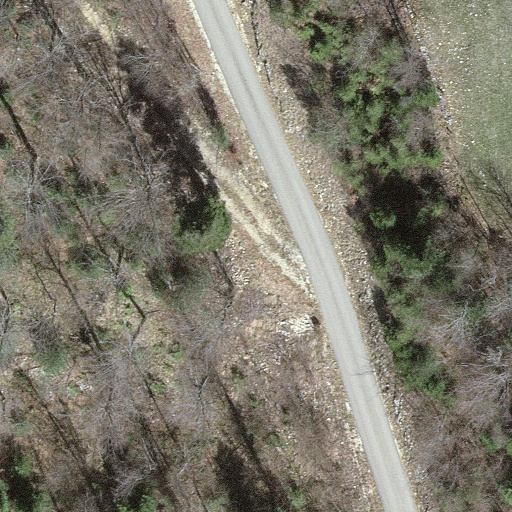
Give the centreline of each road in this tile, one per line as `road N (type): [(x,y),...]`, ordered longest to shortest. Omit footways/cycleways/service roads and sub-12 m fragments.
road 1 (unclassified): [(209,0),(328,288),(402,511)]
road 2 (track): [(328,288),(207,187),(66,0)]
